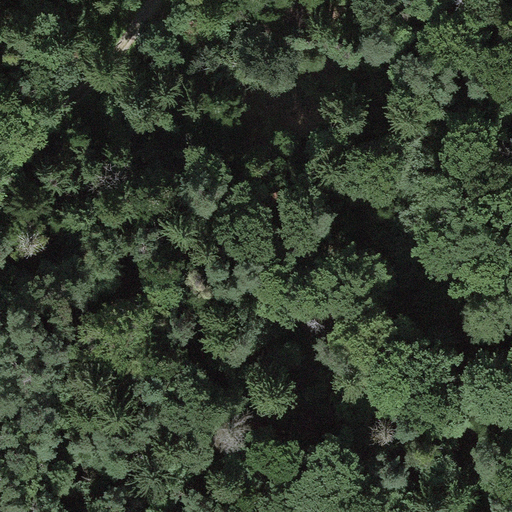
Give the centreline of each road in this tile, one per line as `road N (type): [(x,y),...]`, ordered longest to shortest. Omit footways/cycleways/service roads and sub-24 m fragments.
road 1 (track): [(483,511),(457,420),(406,381),(369,365),(182,356),(57,374),(0,348)]
road 2 (track): [(0,180),(47,139),(153,0)]
